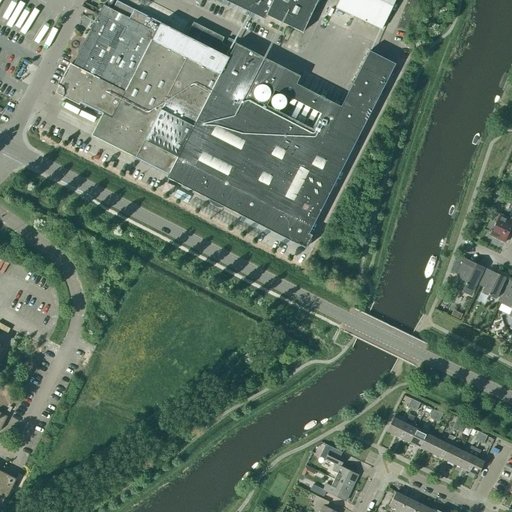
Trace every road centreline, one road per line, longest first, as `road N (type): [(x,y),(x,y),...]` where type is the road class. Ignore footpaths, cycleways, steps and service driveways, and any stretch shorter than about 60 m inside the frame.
road 1 (secondary): [(511,398),(7,145)]
road 2 (unknown): [(0,211),(55,261),(75,305),(26,431),(16,447),(0,447)]
road 3 (unclassified): [(166,0),(298,59),(324,62),(349,41)]
road 4 (unclassified): [(7,145),(80,0)]
